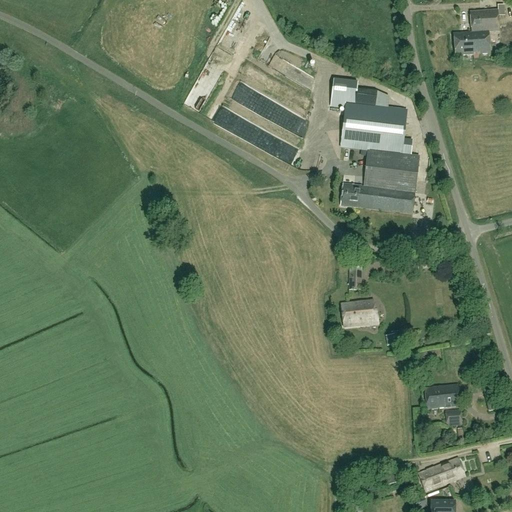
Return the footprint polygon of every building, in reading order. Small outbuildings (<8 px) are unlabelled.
[(454,56),(490,54),(488,32),(499,31),(498,16),(505,16),(504,5),(497,5),(497,11),(469,13),(471,33),(453,34),(454,56)] [(234,35),(245,11),(238,7),(227,32),(234,35)] [(256,61),(268,69),(274,60),(272,58),(277,51),(267,44),(256,61)] [(340,206),(413,215),(419,157),(410,156),(412,141),(404,140),(407,112),(375,108),(376,92),(357,90),(357,83),(333,81),(330,107),(344,109),(340,148),(367,151),(363,187),(342,184),(340,206)] [(310,154),(306,170),(314,171),(317,155),(310,154)] [(350,263),(349,291),(360,291),(361,263),(350,263)] [(372,301),(340,305),(343,328),(378,324),(372,301)] [(391,333),(391,338),(393,349),(400,347),(398,336),(397,332),(391,333)] [(481,383),(483,392),(488,412),(501,410),(496,389),(494,380),(489,381),(486,370),(480,372),(481,383)] [(458,383),(423,387),(426,409),(433,408),(460,405),(458,383)] [(461,409),(444,411),(446,426),(462,424),(461,409)] [(455,430),(453,439),(461,442),(464,433),(455,430)] [(425,492),(465,476),(458,458),(418,474),(425,492)] [(423,498),(413,502),(412,502),(415,511),(426,506),(423,498)] [(430,511),(455,511),(455,502),(431,502),(430,511)]
